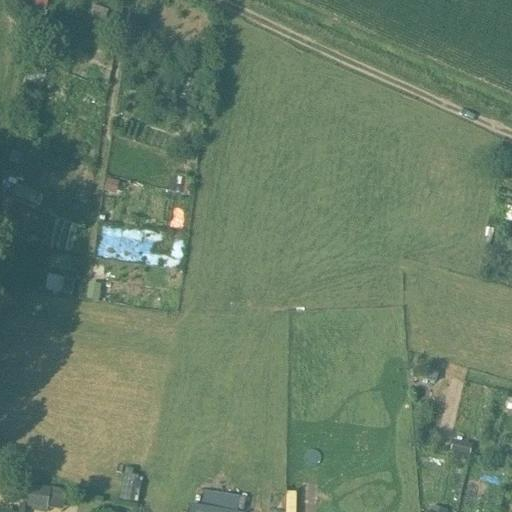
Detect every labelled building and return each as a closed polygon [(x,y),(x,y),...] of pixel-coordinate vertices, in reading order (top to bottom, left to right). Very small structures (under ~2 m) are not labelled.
[(30,0),(27,9),(40,14),(44,0),(30,0)] [(89,17),(104,22),(108,11),(93,5),(89,17)] [(92,61),(104,67),(110,53),(99,47),(92,61)] [(184,107),(180,119),(194,123),(198,112),(184,107)] [(16,126),(13,124),(10,130),(24,139),(29,129),(17,123),(16,126)] [(8,162),(17,166),(21,155),(12,151),(8,162)] [(5,192),(15,195),(19,183),(9,179),(5,192)] [(26,485),(22,505),(46,509),(50,489),(26,485)]
